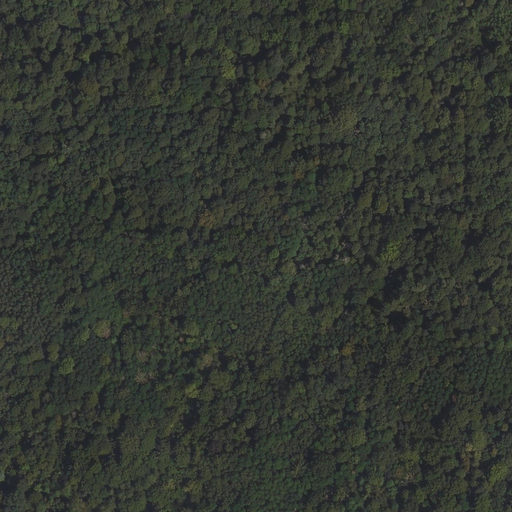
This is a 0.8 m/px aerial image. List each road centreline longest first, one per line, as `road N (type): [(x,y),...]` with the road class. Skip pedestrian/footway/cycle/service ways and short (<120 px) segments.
road 1 (track): [(8,487),(170,38)]
road 2 (track): [(200,511),(294,276),(349,68)]
road 3 (track): [(511,311),(451,511)]
road 4 (track): [(119,511),(0,484)]
